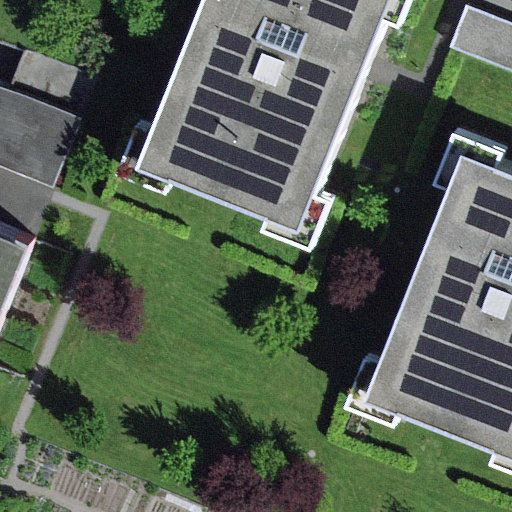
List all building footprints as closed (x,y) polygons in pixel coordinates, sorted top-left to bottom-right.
[(206,0),(156,134),(140,128),(122,177),(161,191),(166,176),(272,216),(266,233),(317,252),(335,204),(318,197),(382,27),(403,35),(416,0),(206,0)] [(511,23),(467,6),(450,52),(511,75),(511,23)] [(80,120),(0,90),(0,168),(54,188),(80,120)] [(489,147),(451,132),(427,191),(446,199),(379,366),(367,361),(347,410),(390,427),(396,412),(503,454),(499,465),(511,470),(511,173),(483,162),(489,147)] [(0,321),(31,244),(0,231),(0,321)]
